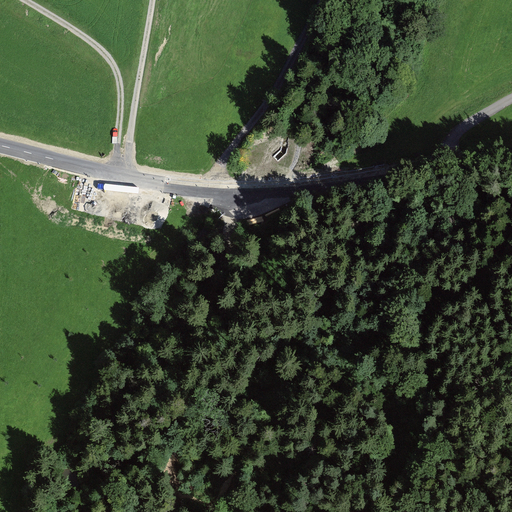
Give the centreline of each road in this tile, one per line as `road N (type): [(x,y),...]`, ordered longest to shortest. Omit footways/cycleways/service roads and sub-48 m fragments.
road 1 (tertiary): [(0,145),(128,177),(221,189),(304,189),(429,169)]
road 2 (track): [(115,174),(122,92),(113,65),(24,0)]
road 3 (track): [(323,0),(275,91),(217,171),(221,189)]
road 4 (track): [(511,363),(473,393),(400,511)]
road 5 (track): [(128,177),(152,0)]
